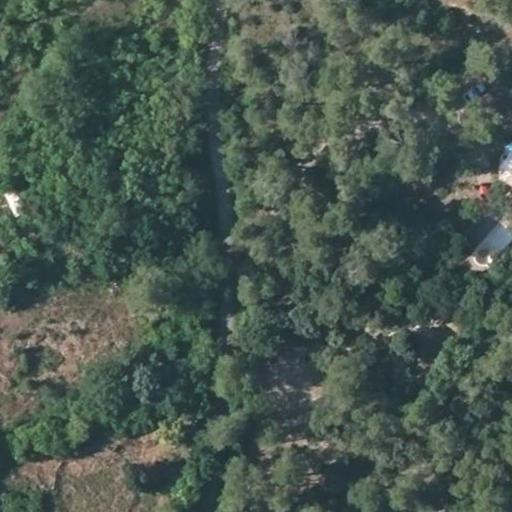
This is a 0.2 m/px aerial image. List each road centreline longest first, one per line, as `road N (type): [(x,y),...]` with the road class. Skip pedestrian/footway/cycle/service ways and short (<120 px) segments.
road 1 (track): [(220,0),(211,111),(228,296)]
road 2 (residential): [(228,296),(198,511)]
